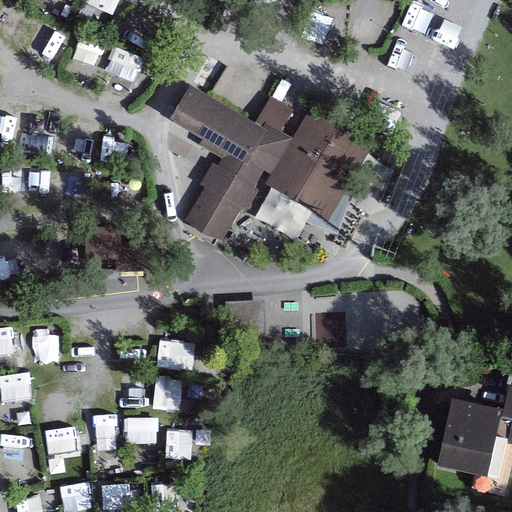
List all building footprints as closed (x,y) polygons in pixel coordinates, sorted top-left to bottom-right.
[(201,144),(258,177),(263,168),(273,174),(268,182),(326,215),(365,148),(311,117),(295,145),(276,134),(288,114),(272,104),(256,131),(192,94),(176,122),(204,138),(201,144)] [(245,211),(256,192),(213,168),(203,186),(208,189),(190,220),(221,237),(239,207),(245,211)] [(121,243),(121,228),(85,229),(85,263),(116,262),(116,274),(158,273),(157,258),(165,258),(163,243),(121,243)] [(264,338),(262,301),(220,303),(223,339),(264,338)] [(511,387),(509,387),(502,421),(511,422),(511,424),(508,445),(511,445),(511,387)] [(503,411),(454,400),(437,469),(487,480),(503,411)]
